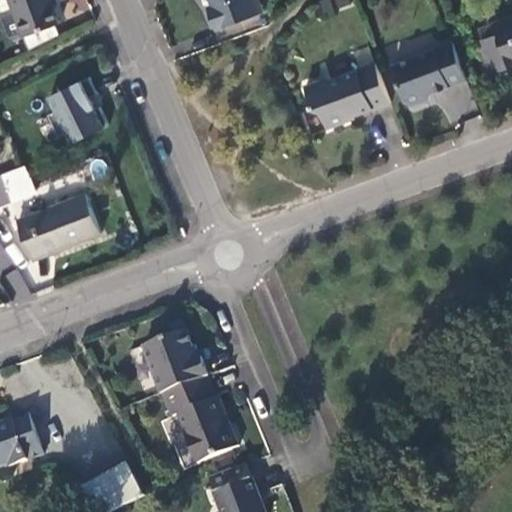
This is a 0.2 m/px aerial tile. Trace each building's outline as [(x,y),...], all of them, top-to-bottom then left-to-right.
[(10,0),(0,0),(0,10),(13,7),(10,0)] [(10,0),(13,7),(0,10),(0,17),(7,37),(11,39),(23,35),(60,22),(51,0),(10,0)] [(213,0),(215,4),(210,6),(219,28),(265,10),(260,0),(213,0)] [(511,6),(493,12),(497,23),(481,29),(487,45),(482,47),(492,75),(511,67),(511,6)] [(425,98),(468,82),(454,44),(393,67),(407,103),(414,107),(422,105),(425,98)] [(375,110),(392,104),(377,64),(332,80),(331,78),(307,86),(316,109),(323,111),(330,128),(351,121),(349,118),(374,109),(375,110)] [(99,96),(92,78),(51,95),(57,110),(48,113),(58,137),(66,133),(71,143),(108,127),(100,109),(96,111),(91,99),(99,96)] [(0,206),(13,202),(2,176),(0,176),(0,206)] [(87,196),(21,221),(35,258),(101,233),(87,196)] [(20,270),(7,274),(15,296),(27,292),(20,270)] [(142,346),(161,394),(163,394),(205,379),(209,377),(201,357),(198,358),(186,330),(142,346)] [(214,401),(205,379),(163,394),(172,417),(180,414),(187,434),(185,436),(196,464),(237,449),(218,400),(214,401)] [(42,456),(28,418),(12,423),(11,420),(0,423),(0,469),(4,467),(6,470),(42,456)] [(85,490),(97,511),(118,511),(145,497),(128,464),(85,490)] [(261,511),(244,465),(207,479),(219,511),(261,511)]
